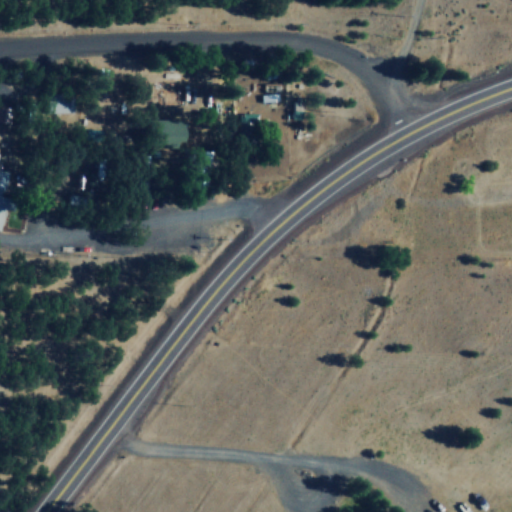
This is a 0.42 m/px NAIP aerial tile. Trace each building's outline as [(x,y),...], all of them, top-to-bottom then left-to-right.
[(0,122),(8,123),(9,108),(0,107),(0,122)] [(253,120),(235,120),(235,143),(253,143),(253,120)] [(180,125),(153,125),(153,146),(180,146),(180,125)] [(181,200),(181,154),(165,154),(165,200),(181,200)] [(0,211),(1,206),(11,208),(13,197),(2,195),(7,168),(0,166),(0,211)]
